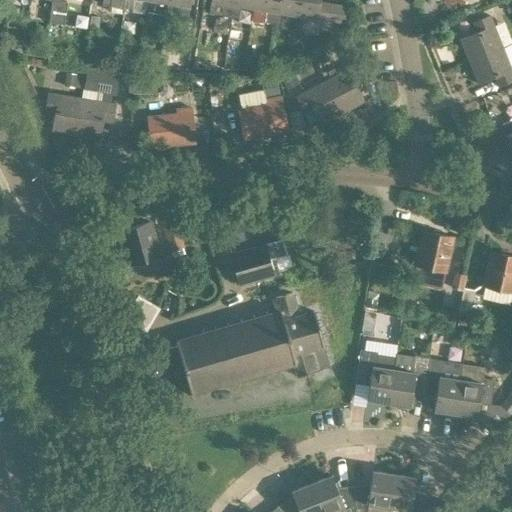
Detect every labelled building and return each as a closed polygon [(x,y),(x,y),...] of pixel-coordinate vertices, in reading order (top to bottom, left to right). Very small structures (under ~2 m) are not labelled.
[(52,0),(52,1),(49,23),(64,25),(67,3),(60,2),(60,0),(52,0)] [(123,14),(124,9),(124,0),(102,0),(102,5),(110,7),(110,11),(123,14)] [(146,0),(124,0),(124,9),(132,10),(133,0),(146,0)] [(146,0),(145,12),(166,15),(167,0),(146,0)] [(167,0),(166,15),(174,17),(176,5),(189,7),(190,0),(167,0)] [(230,17),(233,0),(210,0),(208,14),(230,17)] [(253,9),(254,0),(233,0),(230,17),(238,19),(240,7),(253,9)] [(265,23),(272,24),(275,0),(254,0),(253,9),(266,11),(264,22),(264,23),(265,23)] [(275,0),(272,24),(280,25),(282,13),(295,15),(297,0),(275,0)] [(303,17),(317,19),(319,3),(319,0),(297,0),(295,15),(293,27),(301,29),(303,17)] [(317,19),(344,23),(347,7),(319,3),(317,19)] [(468,62),(502,48),(495,30),(489,16),(472,23),(476,32),(459,39),(468,62)] [(228,34),(230,21),(215,19),(213,32),(228,34)] [(511,72),(502,48),(468,62),(477,85),(494,78),(498,87),(511,81),(511,72)] [(298,62),(300,51),(290,49),(289,61),(298,62)] [(152,67),(155,52),(140,50),(138,65),(152,67)] [(316,57),(321,66),(330,61),(325,52),(316,57)] [(278,60),(270,59),(269,67),(277,68),(278,60)] [(265,70),(266,61),(253,60),(253,70),(265,70)] [(22,100),(35,94),(21,63),(8,69),(22,100)] [(325,81),(343,113),(364,102),(356,86),(365,81),(356,65),(337,75),(334,69),(327,72),(330,78),(325,81)] [(287,90),(299,83),(293,71),(280,78),(287,90)] [(98,91),(101,74),(88,72),(86,89),(98,91)] [(81,88),(82,77),(76,76),(76,75),(65,73),(64,86),(74,88),(74,87),(81,88)] [(127,77),(127,93),(157,93),(157,77),(127,77)] [(265,97),(279,95),(276,79),(262,82),(265,97)] [(343,113),(325,81),(295,97),(304,113),(312,109),(321,125),(343,113)] [(76,135),(81,99),(47,94),(44,112),(54,113),(51,131),(76,135)] [(245,139),(287,131),(280,97),(267,100),(268,105),(239,111),(245,139)] [(81,99),(76,135),(100,139),(103,121),(113,123),(116,104),(81,99)] [(151,147),(194,143),(191,109),(177,110),(178,116),(148,118),(151,147)] [(511,120),(502,124),(511,152),(511,120)] [(170,252),(180,249),(171,219),(161,222),(170,252)] [(150,223),(120,231),(130,266),(160,257),(150,223)] [(217,247),(249,237),(245,223),(213,232),(217,247)] [(423,231),(415,266),(445,272),(453,238),(423,231)] [(281,242),(230,256),(239,286),(273,276),(268,260),(285,256),(281,242)] [(511,256),(491,252),(483,287),(511,293),(511,256)] [(463,291),(464,289),(466,276),(455,273),(451,288),(463,291)] [(464,289),(463,291),(459,310),(470,312),(474,291),(464,289)] [(177,346),(169,349),(174,364),(171,364),(175,377),(177,377),(182,392),(189,389),(192,397),(206,393),(205,390),(294,363),(298,378),(320,371),(313,349),(323,346),(313,312),(298,317),(291,294),(275,299),(277,306),(275,307),(276,313),(190,338),(189,335),(175,339),(177,346)] [(458,319),(456,327),(465,329),(467,321),(458,319)] [(464,348),(466,335),(454,333),(452,346),(464,348)] [(388,403),(393,370),(395,361),(395,359),(374,356),(360,354),(355,384),(369,386),(367,400),(388,403)] [(395,361),(393,370),(388,403),(410,407),(412,393),(424,395),(429,363),(429,359),(417,357),(413,360),(413,364),(410,361),(398,359),(395,361)] [(429,359),(429,363),(424,395),(436,397),(434,410),(455,414),(463,364),(429,359)] [(463,364),(455,414),(476,417),(479,403),(490,405),(494,381),(482,379),(484,368),(463,364)] [(511,415),(511,397),(507,394),(498,405),(510,414),(511,416),(511,415)] [(387,511),(394,475),(372,471),(370,485),(353,486),(356,511),(387,511)] [(415,478),(394,475),(387,511),(421,511),(424,494),(413,492),(415,478)] [(356,511),(353,486),(336,488),(332,476),(311,484),(322,511),(356,511)] [(322,511),(311,484),(291,492),(296,504),(285,511),(322,511)]
